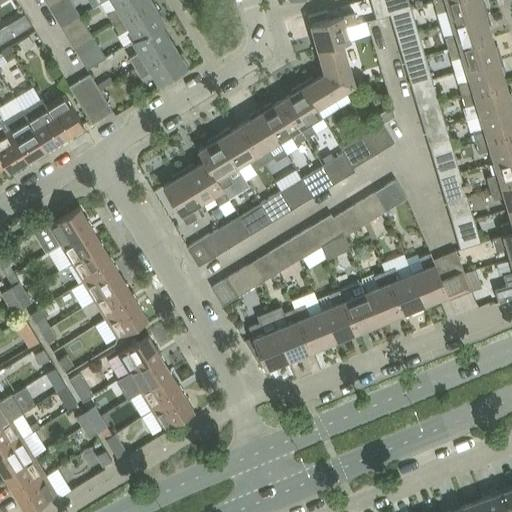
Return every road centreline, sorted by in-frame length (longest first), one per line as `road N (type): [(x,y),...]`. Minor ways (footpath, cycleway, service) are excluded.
road 1 (residential): [(240,404),(304,388),(511,307)]
road 2 (residential): [(240,404),(100,155)]
road 3 (tertiary): [(511,351),(259,452)]
road 4 (tertiary): [(275,495),(511,401)]
road 5 (residential): [(251,0),(262,42),(255,56),(100,155)]
road 6 (residential): [(334,511),(511,442)]
road 7 (tertiary): [(259,452),(123,511)]
